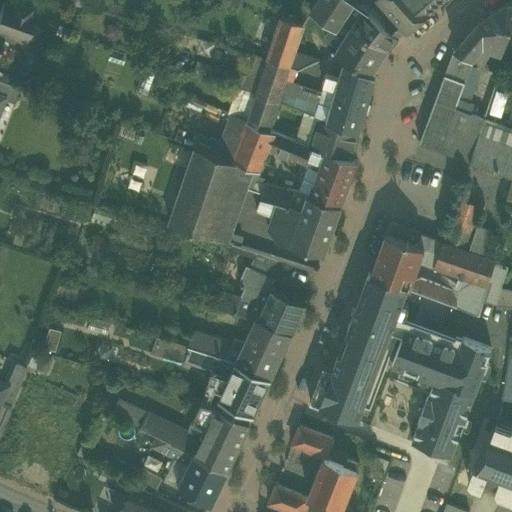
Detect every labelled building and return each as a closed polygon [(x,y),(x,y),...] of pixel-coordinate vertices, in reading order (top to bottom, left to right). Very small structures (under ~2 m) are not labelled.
[(340,23),(355,1),(353,0),(318,0),(316,5),(340,23)] [(383,0),(407,27),(407,28),(438,0),(383,0)] [(3,1),(0,9),(0,25),(5,28),(4,33),(25,40),(35,12),(28,10),(30,6),(15,1),(14,5),(4,1),(3,1)] [(474,58),(483,64),(493,46),(502,50),(511,27),(511,24),(511,1),(509,1),(485,15),(480,18),(458,44),(455,47),(474,58)] [(352,25),(388,48),(398,36),(365,8),(352,25)] [(268,57),(290,64),(295,51),(304,22),(282,15),(268,57)] [(334,53),(346,60),(372,75),(388,48),(352,25),(347,33),(338,47),(334,53)] [(327,40),(338,47),(347,33),(336,26),(327,40)] [(420,140),(470,160),(483,119),(484,117),(471,112),(457,106),(460,97),(472,65),(474,58),(455,47),(441,85),(426,122),(420,140)] [(318,57),(295,51),(290,64),(290,65),(298,68),(319,60),(318,57)] [(257,92),(258,92),(279,99),(290,65),(290,64),(268,57),(257,92)] [(346,60),(341,76),(372,89),(375,77),(372,75),(346,60)] [(482,68),(472,65),(460,97),(470,100),(482,68)] [(359,131),(372,89),(341,76),(327,72),(324,82),(337,87),(327,119),(359,131)] [(15,102),(21,86),(0,79),(0,95),(4,96),(3,98),(15,102)] [(258,92),(249,119),(269,127),(279,99),(258,92)] [(304,110),(318,115),(321,104),(292,96),(290,104),(304,110)] [(470,100),(460,97),(457,106),(471,112),(475,102),(470,100)] [(319,120),(320,121),(321,117),(318,115),(304,110),(296,139),(311,145),(319,120)] [(218,153),(233,159),(249,119),(233,112),(218,153)] [(269,127),(249,119),(233,159),(241,161),(260,169),(269,147),(276,130),(269,127)] [(511,128),(483,119),(470,160),(511,173),(511,145),(508,145),(511,133),(511,128)] [(320,149),(328,123),(320,121),(319,120),(311,145),(320,149)] [(328,123),(320,149),(326,151),(352,158),(359,133),(328,123)] [(319,169),(326,151),(320,149),(311,145),(296,139),(276,130),(269,147),(309,164),(319,169)] [(169,222),(215,237),(234,182),(241,161),(233,159),(218,153),(196,145),(169,222)] [(314,183),(346,192),(358,159),(352,158),(326,151),(319,169),(314,183)] [(234,182),(263,192),(266,182),(258,179),(260,169),(241,161),(234,182)] [(319,169),(309,164),(304,178),(314,183),(319,169)] [(314,183),(304,178),(299,190),(308,193),(310,194),(314,183)] [(279,239),(291,242),(308,193),(299,190),(267,180),(266,182),(263,192),(262,195),(279,200),(269,227),(279,239)] [(310,194),(342,203),(346,192),(314,183),(310,194)] [(291,242),(326,252),(342,203),(310,194),(308,193),(291,242)] [(460,212),(449,241),(456,244),(465,247),(479,204),(469,201),(458,197),(454,210),(460,212)] [(386,232),(418,243),(422,232),(390,221),(386,232)] [(469,248),(481,252),(490,228),(477,224),(469,248)] [(408,286),(410,287),(414,278),(420,259),(425,246),(418,243),(386,232),(371,272),(408,286)] [(427,240),(429,234),(422,232),(418,243),(425,246),(420,259),(435,264),(440,252),(431,249),(433,243),(427,240)] [(431,249),(440,252),(444,239),(439,238),(429,234),(427,240),(433,243),(431,249)] [(452,255),(456,244),(449,241),(444,239),(440,252),(435,264),(448,268),(452,255)] [(481,252),(469,248),(465,247),(456,244),(452,255),(493,269),(496,260),(497,258),(481,252)] [(276,277),(278,278),(286,259),(258,250),(251,265),(276,276),(276,277)] [(493,269),(452,255),(448,268),(465,274),(489,282),(493,269)] [(489,282),(483,298),(497,301),(502,286),(509,264),(496,260),(493,269),(489,282)] [(243,294),(242,295),(253,299),(252,306),(262,310),(273,288),(275,284),(273,283),(276,277),(276,276),(251,265),(247,263),(241,277),(244,279),(242,284),(245,285),(242,294),(243,294)] [(392,363),(435,378),(436,376),(475,391),(492,345),(457,333),(456,336),(398,314),(408,286),(371,272),(369,272),(334,367),(324,363),(310,399),(359,417),(364,404),(371,407),(399,332),(403,334),(392,363)] [(452,288),(440,283),(435,296),(479,312),(483,298),(489,282),(465,274),(461,285),(454,282),(452,288)] [(410,287),(435,296),(440,283),(421,277),(414,278),(410,287)] [(511,287),(502,286),(497,301),(511,304),(511,287)] [(260,316),(262,310),(252,306),(253,299),(242,295),(218,288),(213,303),(240,312),(256,317),(257,315),(260,316)] [(305,302),(273,288),(262,310),(260,316),(292,330),(305,302)] [(209,314),(237,321),(240,312),(213,303),(209,314)] [(256,317),(251,328),(286,343),(292,330),(260,316),(257,315),(256,317)] [(242,348),(237,359),(271,375),(286,343),(251,328),(242,348)] [(192,346),(237,359),(242,348),(233,344),(193,331),(189,345),(192,346)] [(187,356),(221,370),(232,368),(237,359),(192,346),(187,356)] [(52,356),(33,348),(27,362),(46,370),(52,356)] [(254,411),(271,375),(237,359),(232,368),(230,374),(223,389),(220,396),(254,411)] [(0,395),(0,398),(10,403),(26,365),(14,360),(4,382),(6,382),(0,395)] [(216,386),(223,389),(230,374),(213,369),(207,387),(215,389),(216,386)] [(413,439),(452,454),(475,391),(436,376),(435,378),(429,395),(428,394),(428,395),(419,420),(420,420),(413,439)] [(193,419),(208,426),(219,404),(202,399),(193,419)] [(250,419),(219,404),(208,426),(203,438),(196,453),(227,468),(250,419)] [(158,433),(158,434),(173,441),(194,452),(196,453),(203,438),(148,411),(142,425),(158,433)] [(496,423),(495,427),(511,433),(508,441),(511,442),(511,428),(496,423)] [(316,481),(310,496),(277,483),(270,499),(298,511),(304,511),(311,496),(334,505),(341,508),(357,467),(359,461),(347,457),(345,462),(327,455),(334,437),(300,424),(293,442),(326,455),(324,459),(318,475),(316,481)] [(511,442),(508,441),(511,433),(495,427),(493,427),(478,467),(475,476),(485,480),(497,484),(511,489),(511,442)] [(189,463),(191,459),(185,457),(178,457),(168,451),(173,441),(158,434),(153,444),(189,463)] [(194,452),(173,441),(168,451),(178,457),(185,457),(191,459),(194,452)] [(211,501),(227,468),(196,453),(194,452),(191,459),(189,463),(179,485),(211,501)] [(150,454),(145,468),(156,472),(161,458),(150,454)] [(475,476),(478,467),(473,465),(467,484),(482,489),(485,480),(475,476)] [(136,482),(155,491),(162,477),(157,475),(142,469),(136,482)] [(135,482),(129,495),(169,511),(170,511),(175,501),(155,491),(136,482),(135,482)] [(511,489),(497,484),(495,488),(497,495),(511,500),(511,489)] [(169,511),(129,495),(122,511),(169,511)] [(170,511),(196,511),(175,501),(170,511)] [(447,501),(442,511),(468,511),(470,509),(447,501)]
